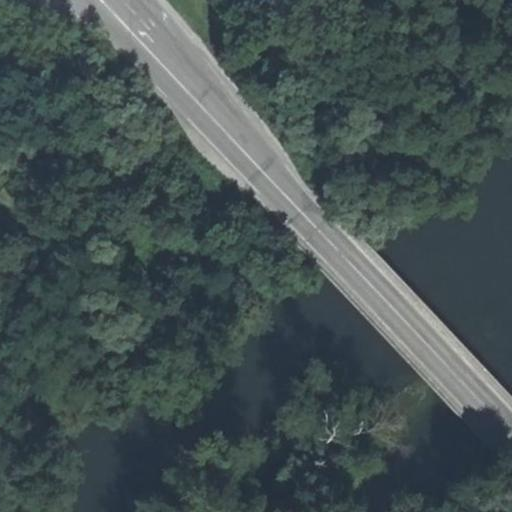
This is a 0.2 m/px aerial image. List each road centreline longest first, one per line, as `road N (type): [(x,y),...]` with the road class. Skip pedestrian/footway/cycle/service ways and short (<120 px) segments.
road 1 (secondary): [(85,0),(307,220)]
road 2 (secondary): [(511,438),(307,220)]
road 3 (secondary): [(307,220),(189,74)]
